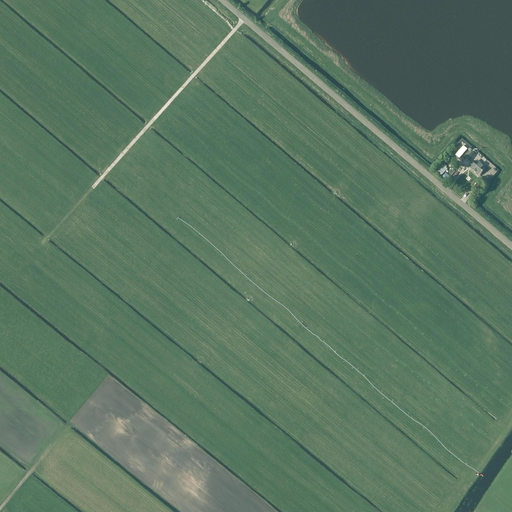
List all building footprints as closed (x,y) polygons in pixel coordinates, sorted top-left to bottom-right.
[(454,156),(458,159),(466,150),(462,146),(454,156)] [(472,152),(466,159),(470,162),(476,155),(472,152)] [(477,160),(476,162),(470,169),(479,177),(486,169),(479,164),(480,163),(477,160)] [(437,172),(441,176),(447,170),(443,165),(437,172)] [(468,171),(457,183),(467,192),(477,180),(468,171)]
